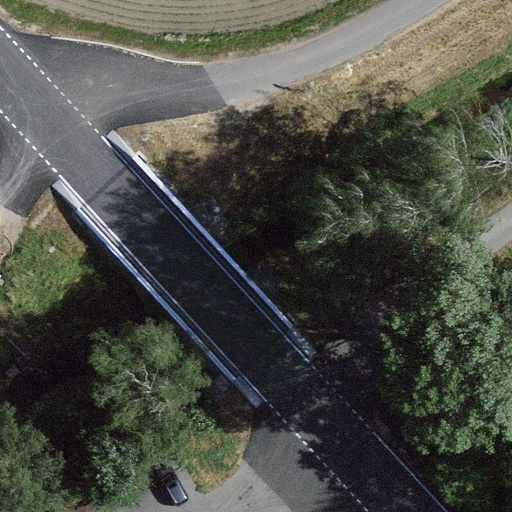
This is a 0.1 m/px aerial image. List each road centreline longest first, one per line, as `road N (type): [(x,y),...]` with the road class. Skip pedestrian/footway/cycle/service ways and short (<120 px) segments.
road 1 (tertiary): [(405,511),(0,74)]
road 2 (track): [(0,221),(60,140),(281,72),(429,0)]
